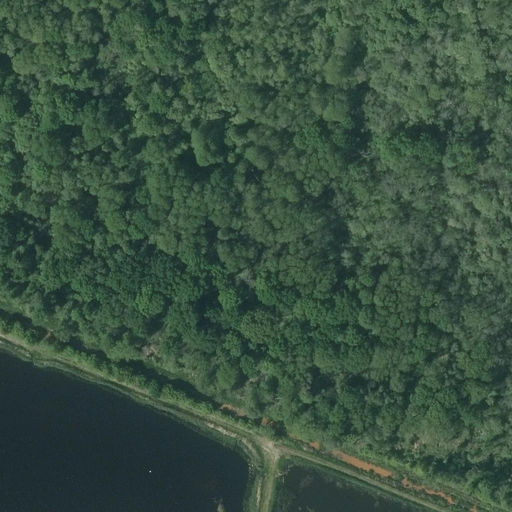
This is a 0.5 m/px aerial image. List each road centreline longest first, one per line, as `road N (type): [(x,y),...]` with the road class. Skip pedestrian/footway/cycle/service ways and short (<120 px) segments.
road 1 (track): [(0,305),(506,511)]
road 2 (track): [(261,511),(271,444),(0,333)]
road 3 (track): [(271,444),(442,511)]
